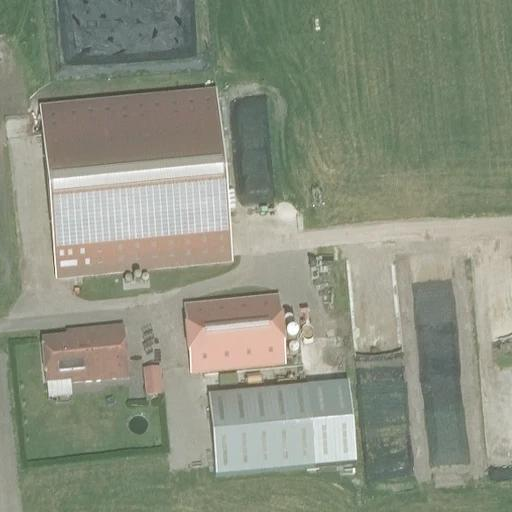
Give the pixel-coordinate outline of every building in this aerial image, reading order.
[(215,89),(214,73),(182,74),(183,90),(215,89)] [(40,109),(56,279),(231,263),(215,93),(40,109)] [(285,367),(278,299),(185,309),(192,377),(285,367)] [(43,341),(48,386),(74,383),(74,386),(131,381),(126,329),(69,335),(69,339),(43,341)] [(145,398),(163,396),(160,369),(143,371),(145,398)] [(348,385),(208,399),(214,467),(215,479),(355,466),(348,385)]
